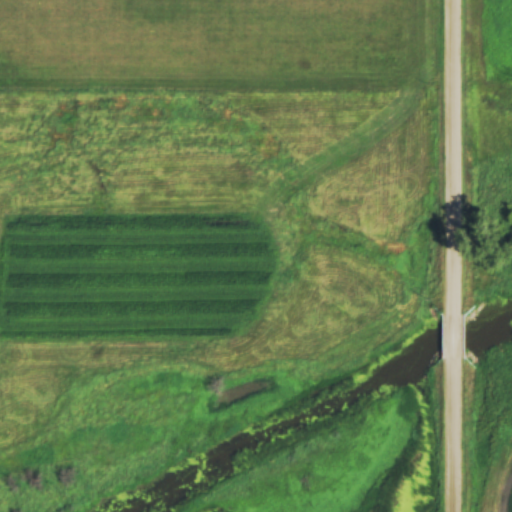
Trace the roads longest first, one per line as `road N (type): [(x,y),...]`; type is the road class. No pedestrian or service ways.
road 1 (residential): [(451,318),(450,0)]
road 2 (residential): [(450,511),(450,345)]
